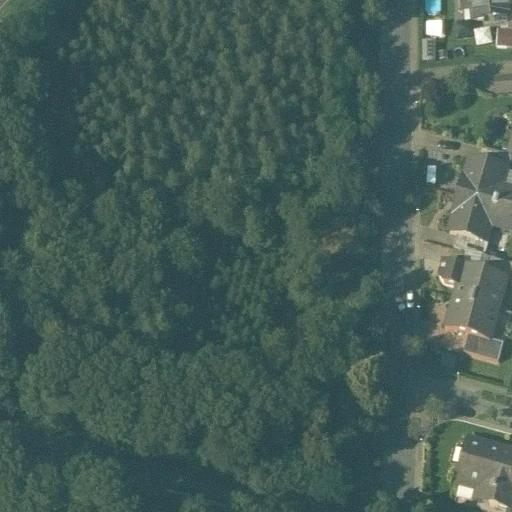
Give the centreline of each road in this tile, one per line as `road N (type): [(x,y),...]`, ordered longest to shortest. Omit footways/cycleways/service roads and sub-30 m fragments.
road 1 (residential): [(400,390),(396,0)]
road 2 (secondary): [(0,454),(202,511)]
road 3 (residential): [(403,511),(400,390)]
